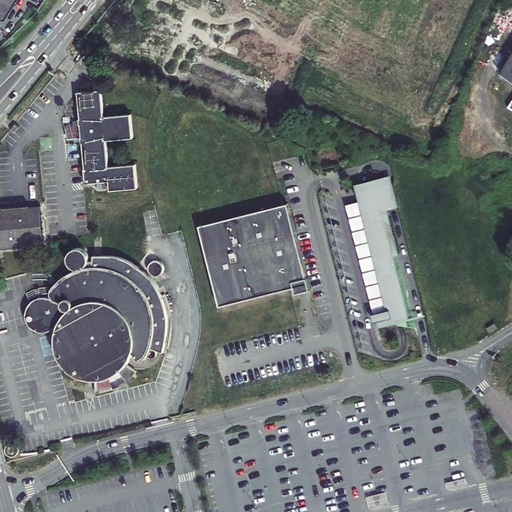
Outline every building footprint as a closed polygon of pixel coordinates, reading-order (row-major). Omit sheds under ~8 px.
[(0,0),(0,17),(4,18),(14,0),(0,0)] [(511,51),(497,76),(511,85),(511,98),(505,109),(511,113),(511,51)] [(79,121),(82,145),(86,187),(109,184),(110,196),(137,193),(134,165),(108,167),(106,141),(132,139),(129,114),(103,117),(101,90),(77,92),(79,121)] [(67,147),(82,145),(79,121),(65,122),(67,147)] [(20,126),(15,122),(9,129),(14,133),(20,126)] [(375,315),(380,329),(396,325),(400,326),(407,327),(411,328),(417,329),(389,211),(394,209),(399,207),(391,175),(386,177),(364,182),(357,184),(386,310),(375,315)] [(283,201),(194,224),(214,304),(289,286),(291,292),(298,290),(305,288),(302,276),(301,276),(283,201)] [(39,206),(0,208),(0,251),(2,251),(42,247),(42,240),(39,206)] [(117,258),(97,256),(93,257),(93,262),(86,263),(86,259),(86,255),(84,252),(81,250),(77,249),(74,249),(70,251),(68,253),(66,257),(66,260),(67,264),(69,267),(72,269),(76,269),(62,277),(51,288),(52,299),(47,297),(42,297),(37,298),(33,300),(30,303),(27,306),(25,310),(24,314),(25,319),(26,323),(28,327),(31,330),(34,333),(38,334),(47,335),(51,333),(50,341),(50,349),(52,357),(60,370),(66,376),(79,384),(87,386),(103,385),(117,379),(123,374),(133,361),(137,364),(141,365),(146,363),(149,360),(152,362),(155,362),(158,361),(161,359),(164,353),(169,316),(163,298),(159,289),(154,281),(147,274),(141,269),(134,264),(117,258)] [(155,260),(153,260),(150,260),(148,262),(146,265),(146,268),(147,270),(149,273),(152,274),(154,274),(157,273),(159,272),(157,260),(155,260)] [(14,446),(14,445),(14,443),(14,442),(13,441),(13,440),(12,439),(10,438),(9,438),(8,438),(7,438),(5,438),(4,439),(3,440),(2,441),(2,442),(1,443),(1,445),(1,446),(1,447),(2,448),(3,449),(4,450),(5,451),(6,451),(8,451),(9,451),(10,451),(11,450),(12,449),(13,448),(14,447),(14,446)] [(448,489),(467,484),(465,479),(446,483),(448,489)] [(367,508),(388,503),(386,493),(365,497),(367,508)]
